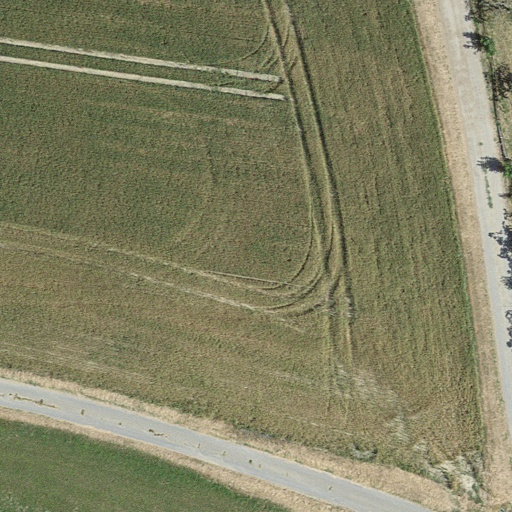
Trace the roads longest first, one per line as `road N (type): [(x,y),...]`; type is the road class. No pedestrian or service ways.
road 1 (track): [(387,511),(147,430),(0,395)]
road 2 (track): [(448,0),(511,361)]
